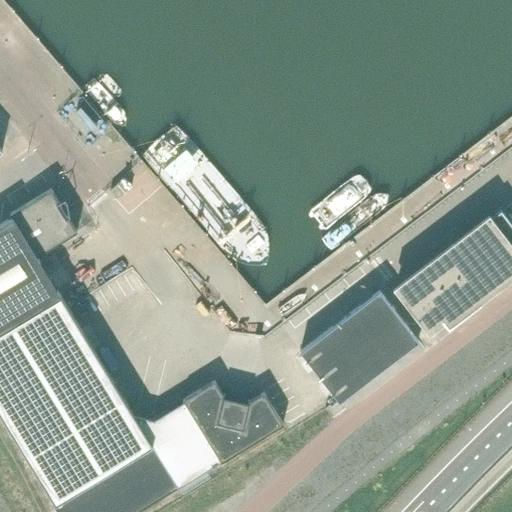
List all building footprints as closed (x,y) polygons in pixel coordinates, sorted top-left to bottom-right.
[(75,135),(87,124),(67,101),(54,112),(75,135)] [(37,256),(78,231),(52,188),(11,213),(13,217),(0,224),(0,412),(56,504),(55,505),(59,511),(137,511),(221,461),(222,462),(285,424),(265,392),(249,401),(243,400),(244,397),(232,394),(231,397),(225,396),(215,380),(184,399),(184,401),(142,427),(37,256)] [(511,276),(511,220),(503,209),(502,207),(396,288),(427,329),(443,317),(449,326),(482,301),(482,300),(511,276)] [(166,295),(168,277),(146,275),(144,293),(166,295)] [(340,401),(419,340),(380,289),(301,350),(340,401)] [(183,337),(185,310),(147,308),(145,335),(183,337)]
